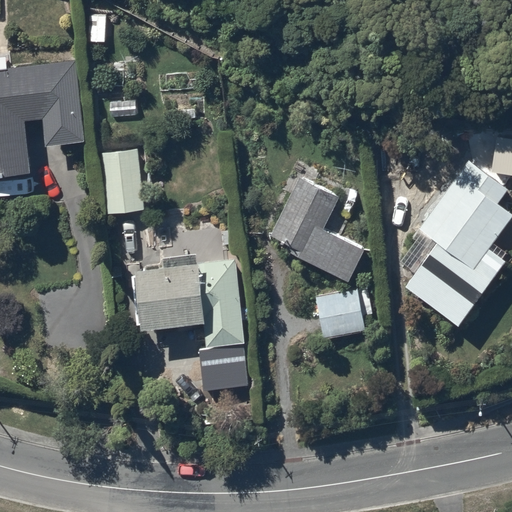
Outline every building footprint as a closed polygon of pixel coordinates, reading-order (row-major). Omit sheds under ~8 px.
[(106,12),(89,12),(89,43),(106,43),(106,12)] [(78,60),(0,69),(0,178),(33,174),(26,120),(84,113),(78,60)] [(488,175),(465,159),(395,258),(418,274),(409,286),(461,323),(503,263),(488,252),(511,218),(511,209),(504,204),(511,191),(511,139),(496,138),(492,168),(488,175)] [(141,148),(103,152),(109,214),(147,210),(141,148)] [(341,197),(302,178),(270,239),(351,281),(368,248),(326,226),(341,197)] [(237,257),(137,269),(145,332),(206,324),(209,347),(247,343),(237,257)] [(359,288),(317,295),(324,338),(366,332),(359,288)]
